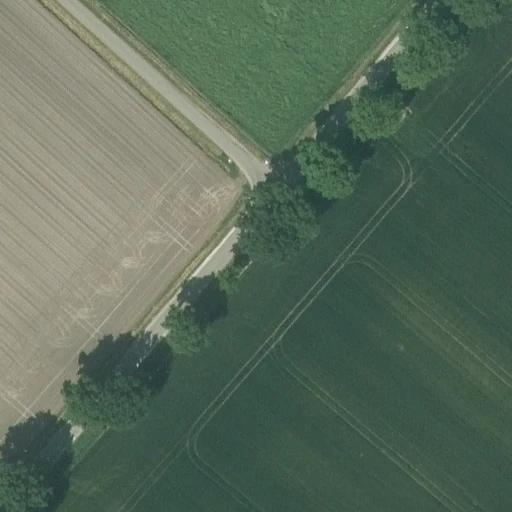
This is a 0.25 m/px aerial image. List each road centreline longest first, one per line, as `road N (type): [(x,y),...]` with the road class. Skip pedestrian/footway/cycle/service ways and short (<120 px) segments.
road 1 (unclassified): [(10,511),(169,331),(277,191)]
road 2 (unclassified): [(277,191),(65,0)]
road 3 (unclassified): [(277,191),(441,0)]
